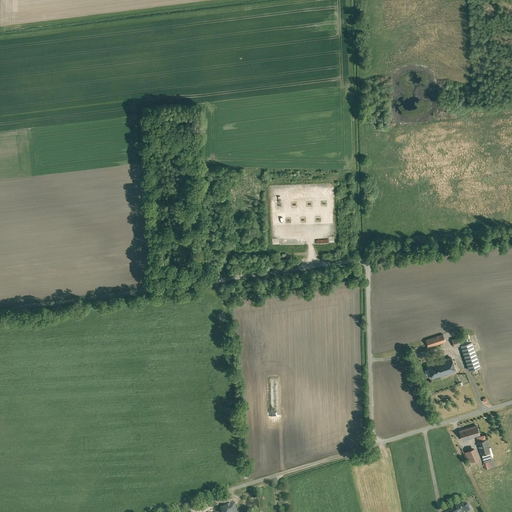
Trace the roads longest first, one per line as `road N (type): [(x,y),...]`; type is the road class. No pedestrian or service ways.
road 1 (unclassified): [(0,311),(366,259),(372,446)]
road 2 (unclassified): [(372,446),(162,511)]
road 3 (unclassified): [(372,446),(511,402)]
